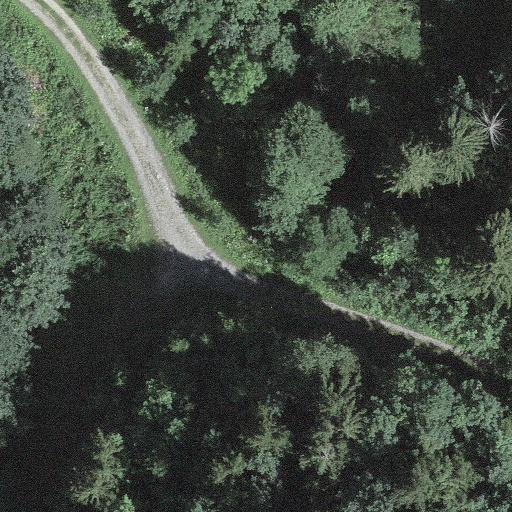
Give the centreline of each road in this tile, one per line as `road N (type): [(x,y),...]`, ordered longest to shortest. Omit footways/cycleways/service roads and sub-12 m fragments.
road 1 (track): [(511,387),(189,258)]
road 2 (track): [(189,258),(130,124),(84,48),(37,0)]
road 3 (track): [(189,258),(144,317),(73,466),(62,511)]
